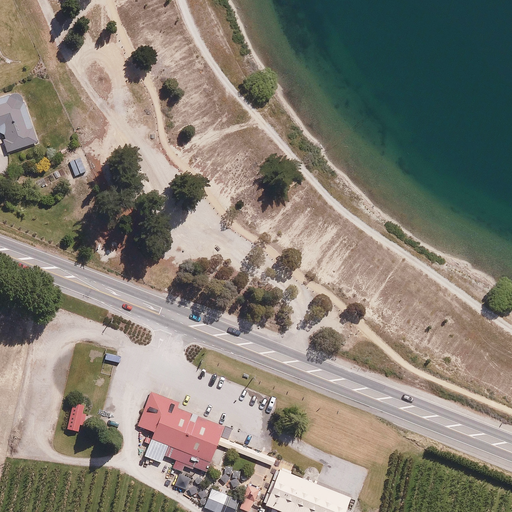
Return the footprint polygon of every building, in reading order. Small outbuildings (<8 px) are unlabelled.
[(22,93),(0,101),(0,140),(6,155),(41,141),(22,93)] [(86,173),(80,157),(70,160),(77,176),(86,173)] [(223,428),(144,396),(131,428),(148,435),(138,459),(154,465),(158,457),(204,475),(223,428)] [(83,409),(85,401),(72,398),(64,426),(78,430),(80,421),(84,422),(87,410),(83,409)] [(339,511),(345,498),(275,470),(260,506),(276,511),(339,511)]
